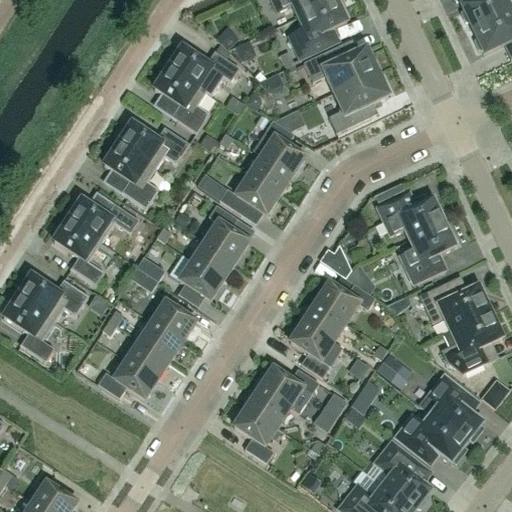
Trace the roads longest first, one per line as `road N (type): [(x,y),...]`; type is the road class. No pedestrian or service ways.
road 1 (residential): [(449,123),(361,164),(342,184),(123,511)]
road 2 (residential): [(177,0),(0,256)]
road 3 (residential): [(449,123),(511,253)]
road 4 (residential): [(391,0),(449,123)]
